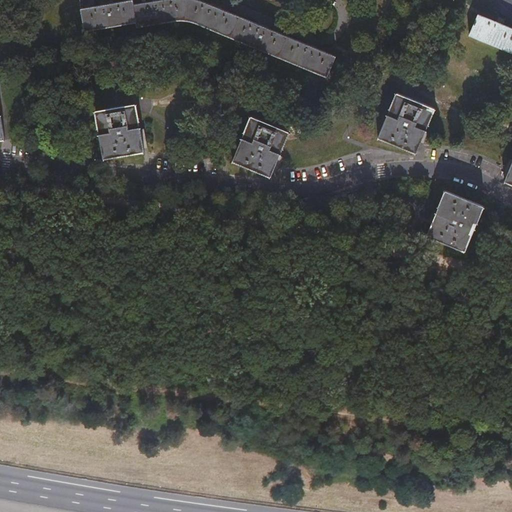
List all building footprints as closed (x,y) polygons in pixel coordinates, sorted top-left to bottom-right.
[(80,0),(82,8),(95,6),(93,0),(80,0)] [(137,22),(134,4),(133,0),(114,3),(114,2),(101,4),(102,5),(95,6),(82,8),(85,30),(137,22)] [(134,4),(137,22),(137,26),(174,20),(186,19),(197,22),(327,76),(335,56),(316,48),(317,46),(306,43),(306,44),(269,29),(269,27),(258,23),(257,24),(221,10),(221,8),(209,3),(209,5),(194,0),(153,0),(153,1),(134,4)] [(511,51),(511,28),(478,14),(470,35),(511,51)] [(416,152),(434,108),(397,92),(378,137),(416,152)] [(102,148),(104,158),(144,150),(135,103),(95,111),(102,148)] [(271,176),(289,132),(251,116),(233,160),(271,176)] [(359,188),(349,191),(352,200),(362,197),(359,188)] [(465,250),(483,205),(446,190),(427,234),(465,250)]
